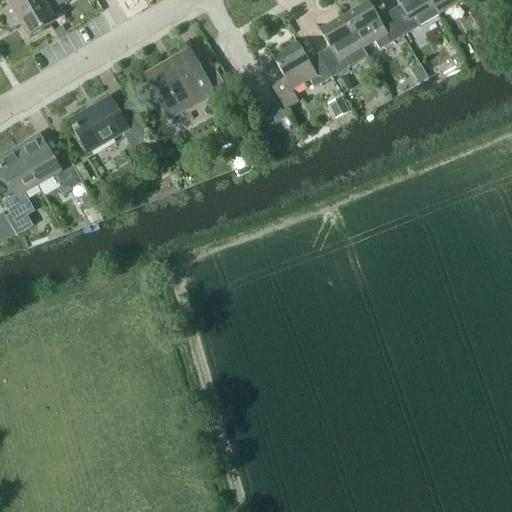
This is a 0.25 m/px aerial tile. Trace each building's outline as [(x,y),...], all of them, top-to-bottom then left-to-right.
[(5,0),(10,9),(1,14),(6,22),(43,0),(5,0)] [(54,22),(49,12),(69,0),(43,0),(6,22),(10,30),(20,25),(28,38),(54,22)] [(415,19),(433,8),(427,0),(395,0),(399,7),(388,13),(402,38),(420,27),(415,19)] [(460,0),(427,0),(433,8),(447,0),(451,0),(455,7),(462,3),(460,0)] [(363,49),(374,42),(379,51),(402,38),(388,13),(378,19),(367,2),(343,17),(362,50),(363,49)] [(349,68),(367,57),(363,49),(362,50),(343,17),(318,31),(329,48),(317,55),(331,79),(349,68)] [(62,27),(54,31),(57,38),(66,33),(62,27)] [(272,58),(284,79),(270,87),(284,111),(298,104),(291,91),(309,81),(313,89),(331,79),(317,55),(307,61),(296,44),(272,58)] [(218,106),(230,99),(214,71),(202,77),(188,52),(144,77),(168,120),(211,95),(218,106)] [(342,79),(337,82),(344,94),(349,90),(342,79)] [(133,153),(150,143),(133,112),(120,119),(108,98),(67,122),(86,155),(122,134),(133,153)] [(340,99),(330,105),(337,119),(348,113),(340,99)] [(279,108),(270,113),(276,123),(285,118),(279,108)] [(272,128),(264,133),(267,139),(275,135),(272,128)] [(61,196),(82,184),(70,163),(58,170),(37,135),(27,141),(29,145),(18,152),(15,148),(37,187),(38,186),(45,197),(58,190),(61,196)] [(37,187),(15,148),(14,148),(17,152),(5,159),(3,155),(0,156),(0,173),(13,196),(1,203),(13,223),(10,225),(15,234),(30,226),(25,217),(34,212),(23,195),(37,187)] [(242,153),(247,166),(266,159),(262,149),(256,152),(255,148),(242,153)] [(87,192),(80,196),(84,203),(91,199),(87,192)]
